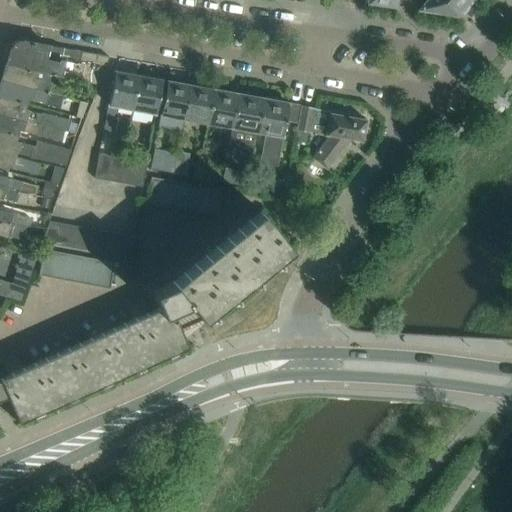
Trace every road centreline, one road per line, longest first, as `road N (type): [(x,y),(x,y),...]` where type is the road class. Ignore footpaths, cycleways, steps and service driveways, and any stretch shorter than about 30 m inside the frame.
road 1 (residential): [(0,8),(313,70)]
road 2 (residential): [(312,364),(309,312),(318,277),(373,191),(452,95)]
road 3 (tertiary): [(0,477),(184,395),(291,365)]
road 4 (residential): [(320,34),(100,0)]
road 5 (tertiary): [(511,382),(312,364)]
road 6 (residential): [(481,60),(320,34)]
road 7 (residential): [(313,70),(452,95)]
